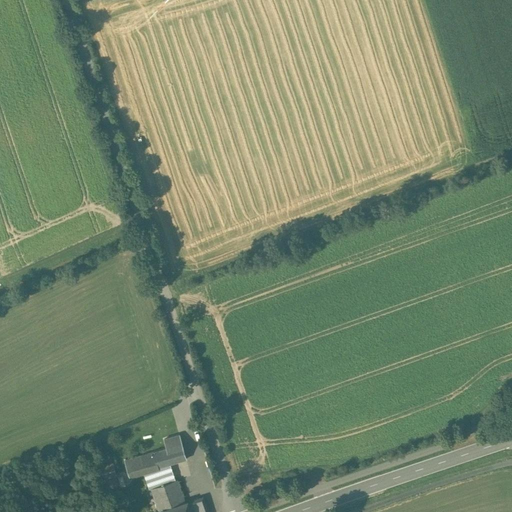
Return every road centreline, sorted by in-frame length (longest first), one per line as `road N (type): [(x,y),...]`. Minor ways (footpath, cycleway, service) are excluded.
road 1 (unclassified): [(68,0),(238,511)]
road 2 (secondary): [(511,438),(301,511)]
